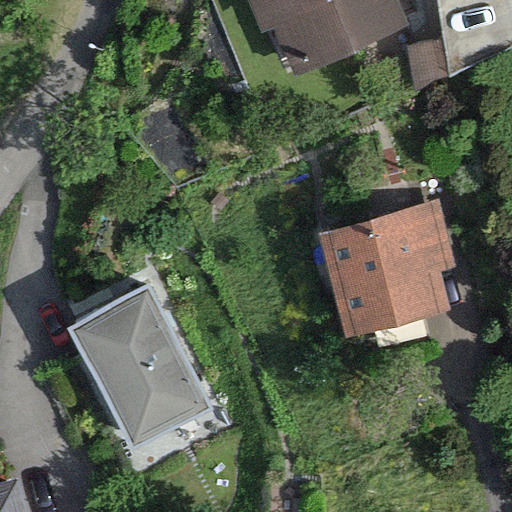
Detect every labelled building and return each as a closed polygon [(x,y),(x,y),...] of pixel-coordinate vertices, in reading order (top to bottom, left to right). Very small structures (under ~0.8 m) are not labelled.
[(409,0),(263,0),(294,70),(416,17),(409,0)] [(414,35),(415,71),(446,71),(445,35),(414,35)] [(440,199),(319,234),(347,338),(466,305),(440,199)] [(68,328),(131,451),(214,410),(151,282),(68,328)] [(28,511),(19,479),(0,485),(0,511),(28,511)]
